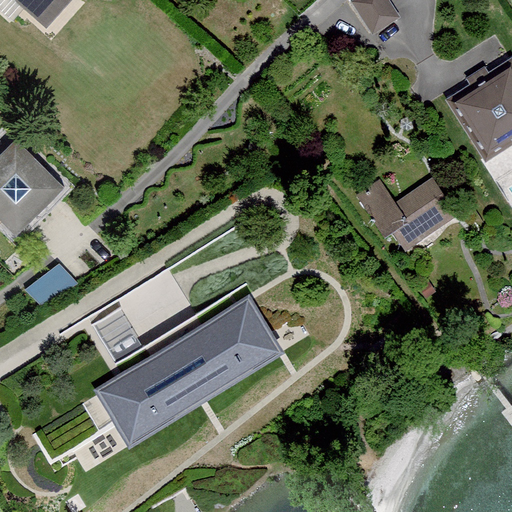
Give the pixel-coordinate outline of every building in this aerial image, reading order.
[(73,0),(21,0),(51,26),(73,0)] [(351,0),(372,32),(402,14),(393,0),(351,0)] [(511,67),(452,102),(486,161),(511,145),(511,67)] [(20,136),(0,156),(0,213),(23,236),(73,184),(20,136)] [(389,174),(358,193),(388,238),(397,232),(411,254),(467,218),(438,173),(403,196),(389,174)] [(250,296),(96,387),(135,452),(289,360),(250,296)]
